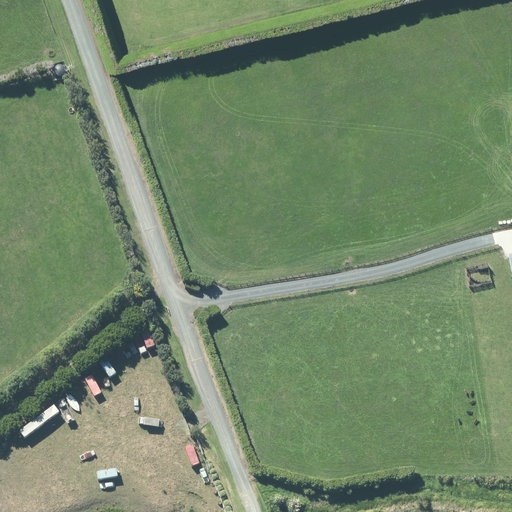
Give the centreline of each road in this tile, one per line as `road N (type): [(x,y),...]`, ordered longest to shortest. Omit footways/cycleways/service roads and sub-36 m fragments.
road 1 (unknown): [(181,299),(511,232)]
road 2 (unknown): [(83,0),(169,262)]
road 3 (unknown): [(169,262),(140,295),(0,408)]
road 4 (unknown): [(181,299),(251,511)]
